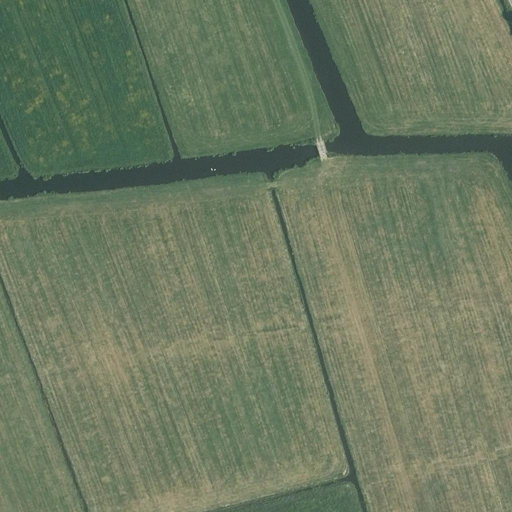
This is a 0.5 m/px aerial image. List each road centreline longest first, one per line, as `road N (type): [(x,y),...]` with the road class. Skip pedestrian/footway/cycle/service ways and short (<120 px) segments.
road 1 (track): [(89,204),(258,184),(224,304)]
road 2 (track): [(318,137),(312,87),(276,0)]
